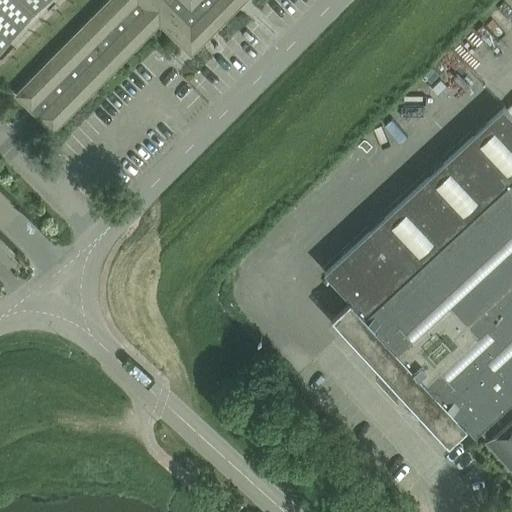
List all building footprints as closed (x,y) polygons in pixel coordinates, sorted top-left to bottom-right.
[(0,0),(0,43),(42,0),(0,0)] [(110,0),(17,94),(52,129),(159,21),(190,52),(242,0),(110,0)] [(421,88),(412,97),(438,124),(447,115),(421,88)] [(511,114),(502,104),(324,269),(349,297),(331,314),(448,441),(467,424),(474,433),(478,429),(511,397),(511,114)] [(370,128),(379,140),(398,126),(389,114),(370,128)] [(360,158),(379,141),(368,129),(349,146),(360,158)] [(389,162),(404,151),(396,140),(381,151),(389,162)] [(249,252),(231,267),(247,284),(264,269),(249,252)] [(511,397),(478,429),(488,439),(487,440),(511,467),(511,397)]
